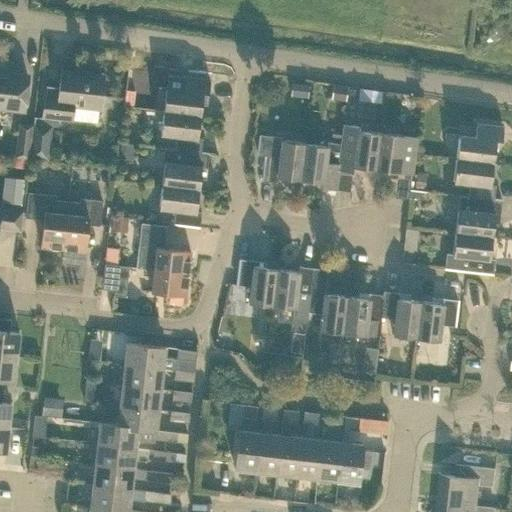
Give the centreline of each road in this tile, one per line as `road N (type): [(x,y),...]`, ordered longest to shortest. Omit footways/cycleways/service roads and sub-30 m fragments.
road 1 (residential): [(0,298),(166,328),(195,322),(208,304),(230,215)]
road 2 (unclassified): [(511,97),(250,55)]
road 3 (residential): [(398,511),(416,433),(476,406),(486,386),(496,292)]
road 4 (unclassified): [(250,55),(0,16)]
road 5 (residential): [(230,215),(250,55)]
road 6 (residential): [(378,236),(230,215)]
